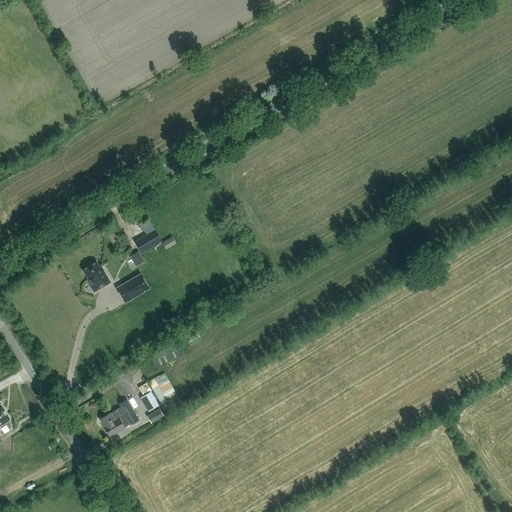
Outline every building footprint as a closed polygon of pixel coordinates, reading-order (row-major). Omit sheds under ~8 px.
[(162,242),(155,229),(134,241),(141,254),(162,242)] [(162,243),(165,249),(176,243),(172,237),(162,243)] [(143,259),(138,251),(130,256),(134,263),(143,259)] [(94,292),(110,282),(103,270),(102,271),(97,262),(83,270),(88,279),(87,280),(94,292)] [(116,288),(125,303),(150,288),(141,273),(116,288)] [(150,357),(155,368),(180,355),(174,345),(150,357)] [(165,373),(148,382),(160,403),(159,403),(165,413),(181,404),(165,373)] [(148,412),(159,406),(151,391),(140,398),(148,412)] [(127,399),(119,404),(120,407),(108,414),(100,419),(105,427),(104,428),(108,435),(112,433),(113,435),(125,428),(124,428),(130,424),(131,425),(139,420),(127,399)] [(0,425),(10,420),(1,404),(0,403),(0,425)] [(147,416),(151,422),(163,415),(160,409),(147,416)]
